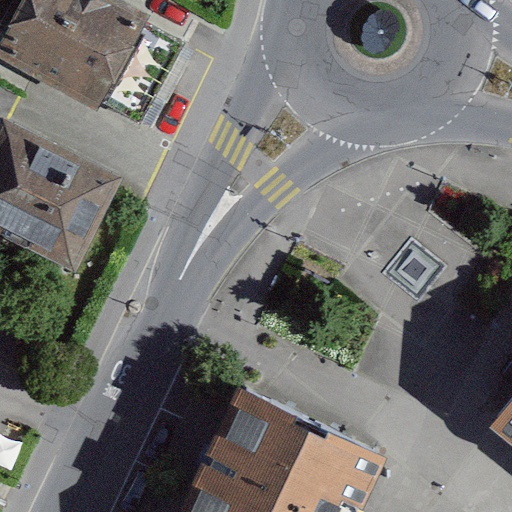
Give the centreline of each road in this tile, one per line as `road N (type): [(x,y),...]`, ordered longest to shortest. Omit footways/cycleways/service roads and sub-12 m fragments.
road 1 (residential): [(72,511),(183,268),(316,89)]
road 2 (tertiary): [(316,89),(344,110),(378,117),(412,111),(440,91),(458,62)]
